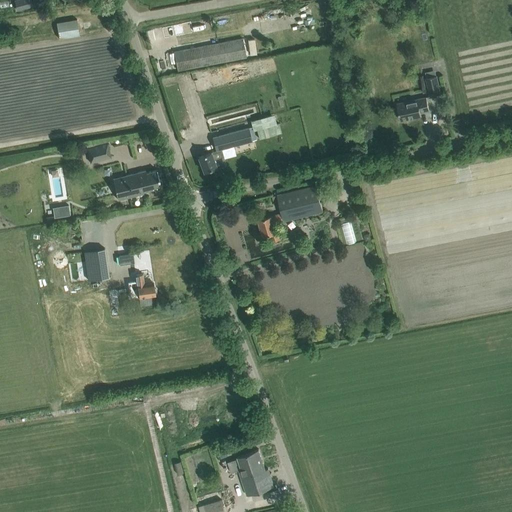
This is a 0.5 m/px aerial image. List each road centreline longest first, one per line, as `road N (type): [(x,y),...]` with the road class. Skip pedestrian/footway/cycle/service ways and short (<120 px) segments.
road 1 (unclassified): [(187,205),(511,140)]
road 2 (unclassified): [(301,511),(187,205)]
road 3 (unclassified): [(0,150),(161,123)]
road 4 (unclassified): [(128,21),(273,0)]
